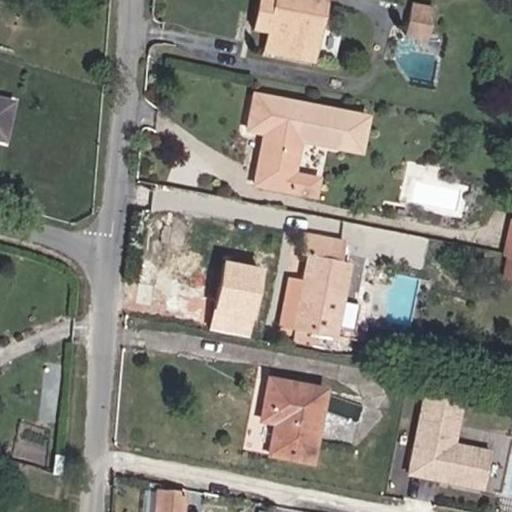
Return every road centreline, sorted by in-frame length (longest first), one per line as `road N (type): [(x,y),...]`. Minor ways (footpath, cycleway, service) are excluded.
road 1 (unknown): [(101,348),(280,350),(344,362),(377,384),(366,418)]
road 2 (residential): [(91,511),(106,251)]
road 3 (residential): [(106,251),(131,0)]
